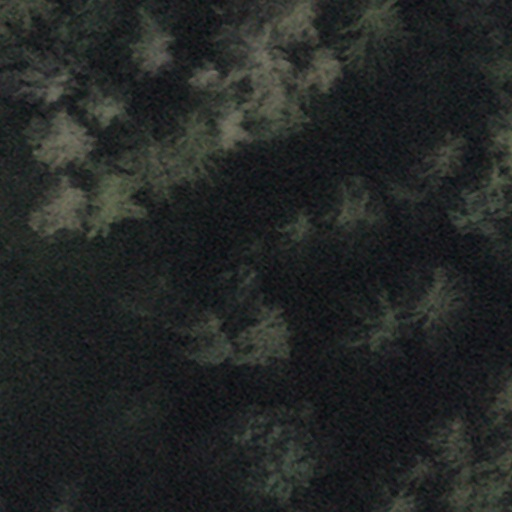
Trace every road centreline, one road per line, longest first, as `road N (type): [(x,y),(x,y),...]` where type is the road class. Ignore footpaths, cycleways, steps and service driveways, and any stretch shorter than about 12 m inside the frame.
road 1 (track): [(183,0),(203,37),(178,79),(130,82),(0,50)]
road 2 (track): [(458,0),(461,8),(420,41),(362,32),(293,0)]
